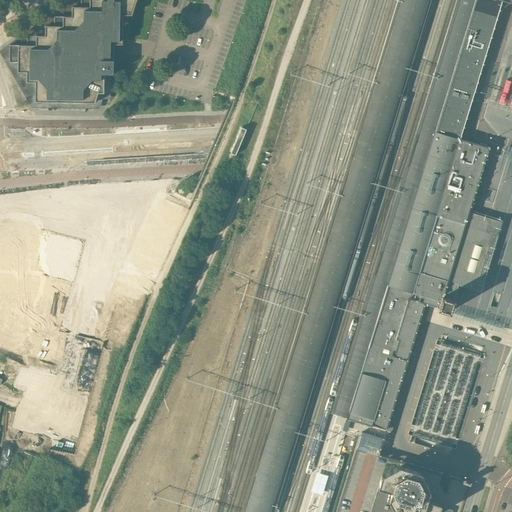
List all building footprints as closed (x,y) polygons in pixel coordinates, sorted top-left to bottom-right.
[(90,0),(90,6),(73,6),(73,16),(71,17),(68,12),(61,18),(64,22),(64,24),(63,25),(46,25),(46,29),(34,29),(34,34),(37,34),(36,44),(19,44),(18,71),(27,71),(27,81),(36,81),(35,91),(44,92),(44,101),(95,102),(99,93),(105,93),(105,73),(114,73),(114,44),(123,44),(124,24),(124,15),(132,15),(137,0),(90,0)] [(435,131),(435,132),(437,133),(414,208),(419,210),(430,213),(437,215),(434,224),(433,228),(431,227),(418,268),(416,275),(414,283),(416,284),(413,292),(406,290),(405,296),(400,295),(396,293),(395,293),(387,321),(384,320),(383,323),(378,322),(370,348),(369,347),(347,419),(352,420),(372,426),(387,430),(396,400),(424,306),(438,309),(450,313),(454,301),(454,300),(453,300),(458,283),(461,284),(470,287),(471,283),(472,280),(485,240),(487,235),(488,232),(481,230),(471,227),(464,225),(488,147),(483,145),(460,138),(482,67),(502,0),(475,0),(440,120),(436,130),(436,131),(435,131)] [(379,136),(382,126),(383,123),(377,121),(373,134),(379,136)] [(242,126),(231,151),(235,153),(236,153),(247,128),(246,127),(242,126)] [(32,198),(24,224),(68,237),(55,281),(43,321),(113,342),(150,216),(180,216),(180,186),(32,198)] [(486,291),(506,223),(477,214),(473,228),(488,232),(487,235),(485,240),(472,280),(471,283),(470,287),(486,291)] [(0,340),(35,350),(43,321),(55,281),(68,237),(24,224),(0,222),(0,340)] [(504,324),(456,309),(453,319),(501,334),(504,324)] [(451,447),(458,449),(481,353),(437,342),(412,443),(449,451),(451,447)] [(289,425),(296,402),(288,399),(281,423),(289,425)] [(351,420),(346,419),(342,430),(347,432),(351,420)] [(364,431),(359,448),(382,455),(387,437),(364,431)] [(401,465),(382,475),(370,511),(440,511),(441,511),(442,507),(441,504),(444,494),(438,483),(441,473),(430,469),(402,461),(401,465)]
